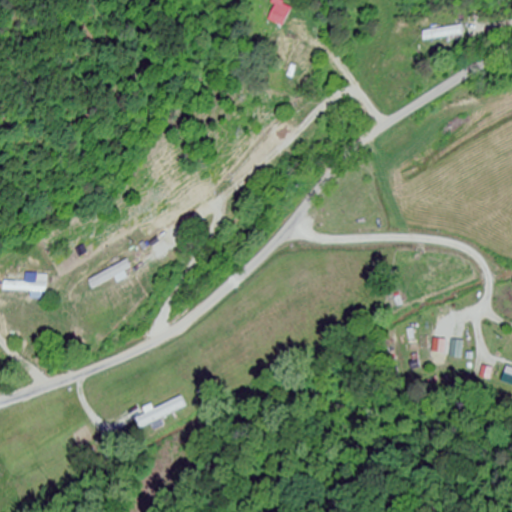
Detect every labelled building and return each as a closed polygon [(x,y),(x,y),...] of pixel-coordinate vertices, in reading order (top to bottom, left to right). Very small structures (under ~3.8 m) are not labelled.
[(363,194),(357,180),(337,190),(343,203),(363,194)] [(90,282),(94,290),(132,270),(128,262),(90,282)] [(48,294),(48,276),(26,276),(26,283),(4,283),(4,293),(48,294)] [(452,360),(463,360),(463,342),(452,342),(452,360)] [(186,408),(181,397),(136,421),(141,431),(186,408)]
